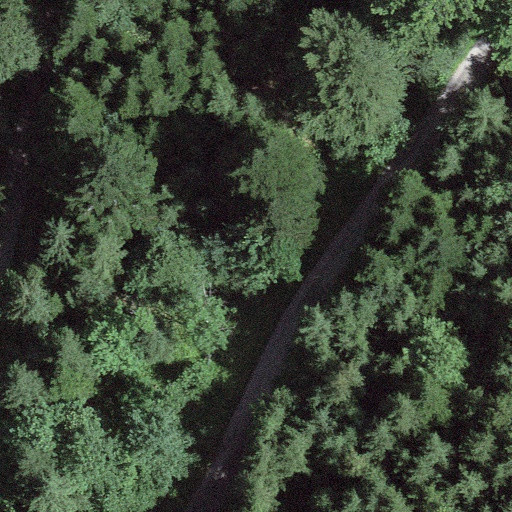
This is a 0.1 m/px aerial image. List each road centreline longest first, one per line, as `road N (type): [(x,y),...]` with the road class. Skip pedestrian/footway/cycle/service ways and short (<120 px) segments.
road 1 (track): [(192,511),(384,175),(511,6)]
road 2 (track): [(50,0),(0,205)]
